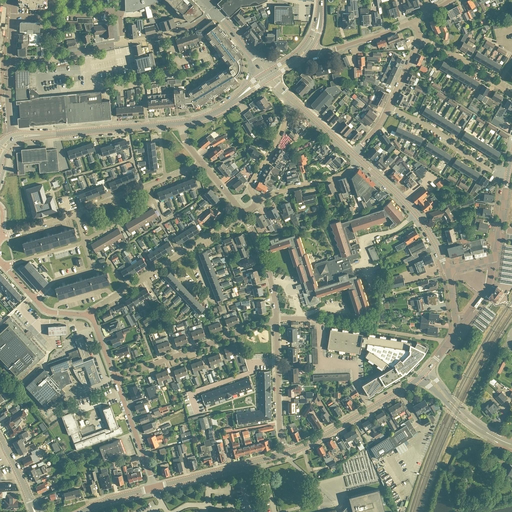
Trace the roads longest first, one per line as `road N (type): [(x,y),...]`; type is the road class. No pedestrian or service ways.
road 1 (residential): [(0,238),(202,164)]
road 2 (residential): [(90,312),(242,215)]
road 3 (residential): [(114,379),(276,319)]
road 4 (tertiary): [(285,454),(419,377)]
road 5 (residential): [(388,106),(506,180)]
road 6 (tertiary): [(154,488),(285,454)]
road 7 (residential): [(285,454),(276,319)]
